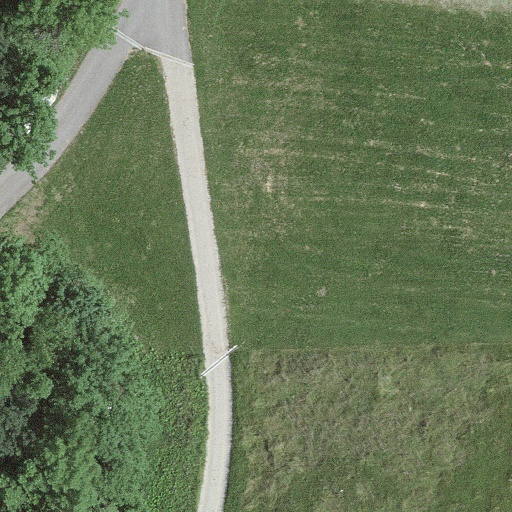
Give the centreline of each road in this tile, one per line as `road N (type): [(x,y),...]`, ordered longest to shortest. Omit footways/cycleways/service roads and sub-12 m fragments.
road 1 (track): [(172,0),(218,342),(220,421),(208,511)]
road 2 (track): [(140,0),(72,114),(0,200)]
